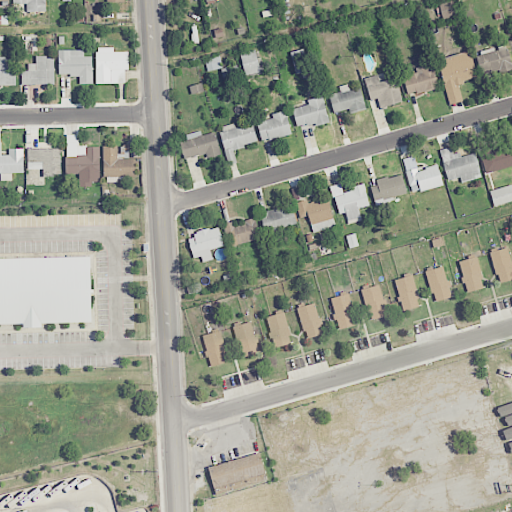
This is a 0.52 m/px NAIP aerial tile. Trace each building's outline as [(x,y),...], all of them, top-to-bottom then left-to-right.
[(45,0),(12,0),(13,4),(26,4),(27,11),(46,11),(45,0)] [(480,74),(511,69),(506,43),(495,46),(496,49),(476,53),(480,74)] [(96,84),(127,83),(126,51),(114,52),(114,47),(95,48),(96,84)] [(290,52),(297,75),(311,71),(304,48),(290,52)] [(244,75),(262,72),(258,49),(240,53),(244,75)] [(83,50),(58,50),(59,75),(79,75),(79,84),(92,84),(92,57),(84,57),(83,50)] [(438,59),(449,104),(462,101),(458,83),(477,78),(470,51),(438,59)] [(54,84),(54,56),(36,56),(36,63),(28,63),(28,71),(21,71),(22,85),(54,84)] [(213,57),(205,59),(208,71),(222,68),(220,56),(213,58),(213,57)] [(403,77),(408,95),(438,87),(432,63),(415,67),(417,73),(403,77)] [(396,77),(380,82),(378,74),(364,78),(370,100),(377,98),(380,108),(403,102),(396,77)] [(329,95),(334,115),(365,107),(360,88),(350,90),(348,84),(339,86),(340,92),(329,95)] [(297,129),(329,121),(322,96),(307,100),(308,104),(292,109),(297,129)] [(291,134),(285,110),(272,114),(273,118),(256,122),(261,141),(291,134)] [(253,123),(236,127),(235,123),(219,127),(228,164),(236,162),(233,148),(257,143),(253,123)] [(180,142),(183,160),(219,153),(215,132),(201,135),(200,131),(186,134),(187,140),(180,142)] [(99,147),(77,146),(77,135),(66,135),(66,174),(79,174),(79,184),(99,184),(99,147)] [(23,150),(1,151),(0,142),(0,173),(0,180),(12,180),(12,173),(24,173),(23,150)] [(511,167),(511,154),(510,144),(480,151),(484,173),(511,167)] [(117,147),(104,147),(104,183),(118,182),(118,177),(136,176),(135,159),(117,159),(117,147)] [(439,150),(447,181),(460,178),(461,182),(481,177),(475,152),(460,156),(459,152),(452,154),(451,147),(439,150)] [(61,149),(28,148),(28,169),(43,169),(43,174),(61,174),(61,149)] [(403,158),(411,193),(443,186),(438,165),(417,170),(414,156),(403,158)] [(375,203),(407,195),(402,175),(370,183),(375,203)] [(369,206),(365,185),(342,190),(340,183),(331,185),(338,214),(345,213),(348,224),(361,221),(358,208),(369,206)] [(511,201),(511,184),(490,190),(494,206),(511,201)] [(294,201),(304,198),(301,187),(291,189),(294,201)] [(296,203),(299,218),(309,216),(312,231),(334,227),(329,197),(296,203)] [(260,214),(266,234),(297,225),(291,205),(260,214)] [(228,246),(260,240),(256,218),(224,224),(228,246)] [(212,260),(210,249),(223,247),(219,227),(194,231),(195,237),(189,238),(192,258),(201,256),(202,262),(212,260)] [(497,283),(511,280),(511,263),(509,248),(491,251),(497,283)] [(0,258),(0,324),(23,324),(24,328),(41,327),(41,323),(91,322),(90,256),(0,258)] [(458,261),(466,292),(484,288),(476,256),(458,261)] [(434,302),(452,297),(443,266),(426,271),(434,302)] [(420,307),(413,275),(395,279),(401,311),(420,307)] [(387,316),(379,284),(361,289),(369,320),(387,316)] [(337,329),(355,326),(349,293),(331,297),(337,329)] [(324,334),(315,302),(297,307),(306,339),(324,334)] [(266,317),(275,348),(292,342),(283,312),(266,317)] [(235,325),(241,356),(258,353),(252,322),(235,325)] [(203,334),(209,366),(227,362),(221,331),(203,334)] [(511,427),(511,417),(503,420),(505,430),(511,427)] [(213,490),(249,482),(250,484),(266,481),(260,454),(208,465),(213,490)]
